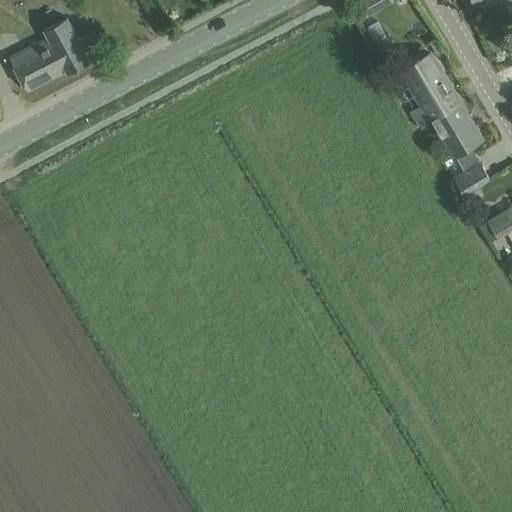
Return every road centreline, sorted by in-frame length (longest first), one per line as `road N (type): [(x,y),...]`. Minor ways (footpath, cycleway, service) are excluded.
road 1 (tertiary): [(0,145),(274,0)]
road 2 (unclassified): [(511,124),(437,0)]
